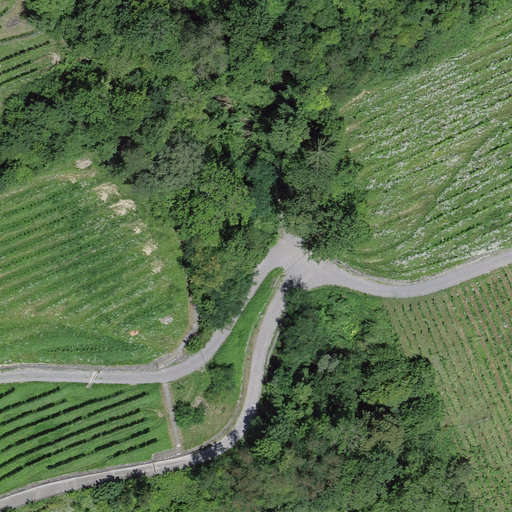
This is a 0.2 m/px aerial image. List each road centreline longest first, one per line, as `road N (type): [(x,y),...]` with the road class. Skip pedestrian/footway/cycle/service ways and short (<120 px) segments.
road 1 (track): [(179,462),(243,430),(257,381),(257,323),(289,265),(284,246),(275,246),(245,282),(199,361),(167,375),(0,379)]
road 2 (track): [(511,273),(470,295),(435,298),(304,246),(289,255)]
road 3 (track): [(0,510),(77,481),(179,462)]
